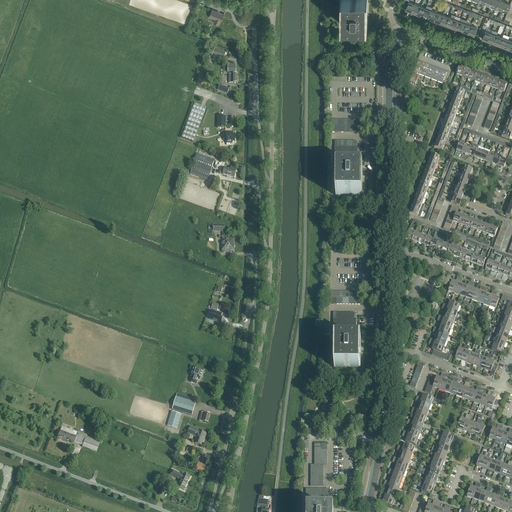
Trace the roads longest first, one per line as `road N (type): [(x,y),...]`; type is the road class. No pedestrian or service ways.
road 1 (unclassified): [(239,451),(268,303),(275,0)]
road 2 (tertiary): [(388,254),(389,55),(402,34)]
road 3 (unclassified): [(166,511),(0,448)]
road 4 (tertiary): [(366,511),(387,351)]
road 5 (residential): [(387,351),(501,387),(511,359)]
road 6 (residential): [(511,291),(412,254),(388,254)]
